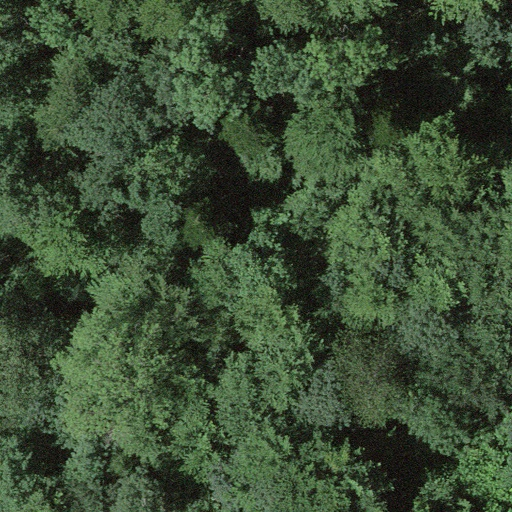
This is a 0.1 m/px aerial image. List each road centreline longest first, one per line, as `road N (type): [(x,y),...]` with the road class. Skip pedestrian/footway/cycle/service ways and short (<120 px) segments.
road 1 (track): [(511,97),(402,169),(263,207),(0,404)]
road 2 (track): [(395,511),(511,391)]
